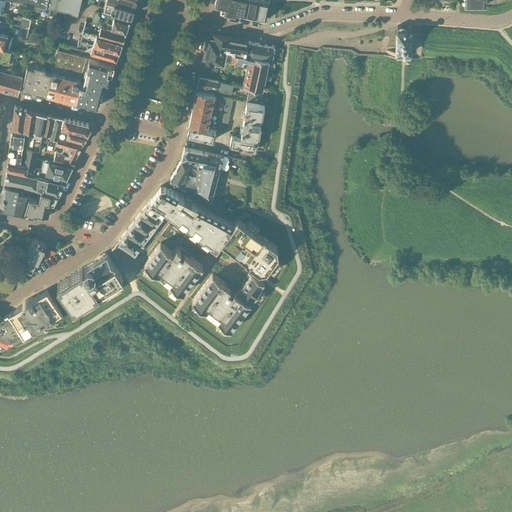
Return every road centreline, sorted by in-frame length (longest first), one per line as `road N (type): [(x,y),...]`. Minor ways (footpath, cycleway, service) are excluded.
road 1 (residential): [(201,18),(268,31),(323,13),(405,15)]
road 2 (residential): [(0,306),(105,238)]
